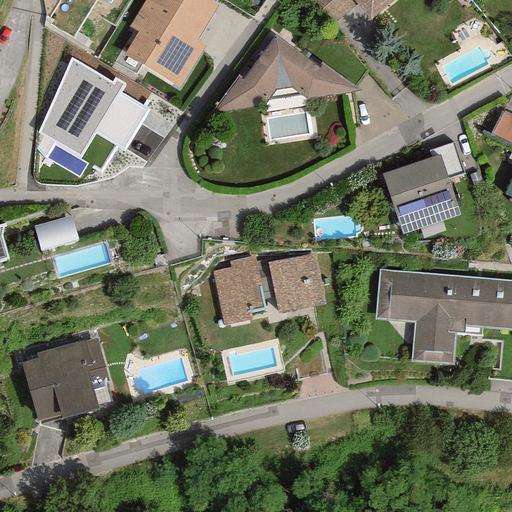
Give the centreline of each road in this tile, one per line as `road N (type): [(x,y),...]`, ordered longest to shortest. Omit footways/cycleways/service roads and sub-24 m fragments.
road 1 (residential): [(511,80),(281,205),(0,198)]
road 2 (residential): [(0,496),(262,419),(365,401),(511,412)]
